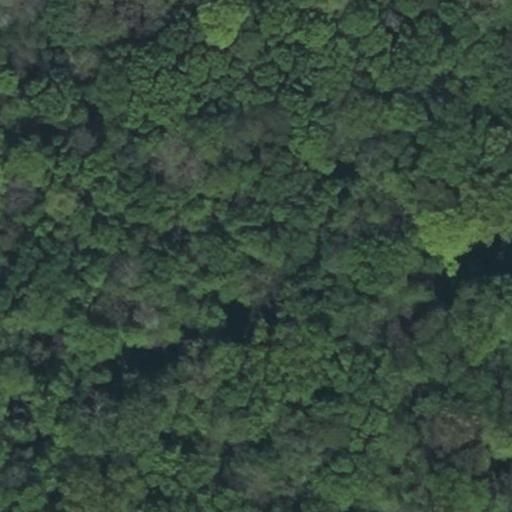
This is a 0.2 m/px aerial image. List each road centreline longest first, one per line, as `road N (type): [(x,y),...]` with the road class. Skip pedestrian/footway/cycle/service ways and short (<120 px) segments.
road 1 (track): [(406,306),(278,307),(211,345),(48,400),(0,399)]
road 2 (track): [(511,246),(406,306),(355,511)]
